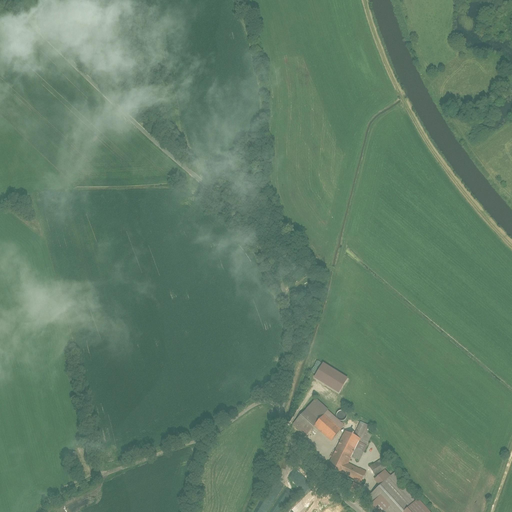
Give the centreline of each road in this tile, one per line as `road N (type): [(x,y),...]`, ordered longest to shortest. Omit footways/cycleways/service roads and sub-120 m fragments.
road 1 (residential): [(363,511),(285,431),(292,328),(256,244),(211,189),(8,0)]
road 2 (track): [(282,418),(275,405),(260,401),(210,435),(112,471),(43,511)]
